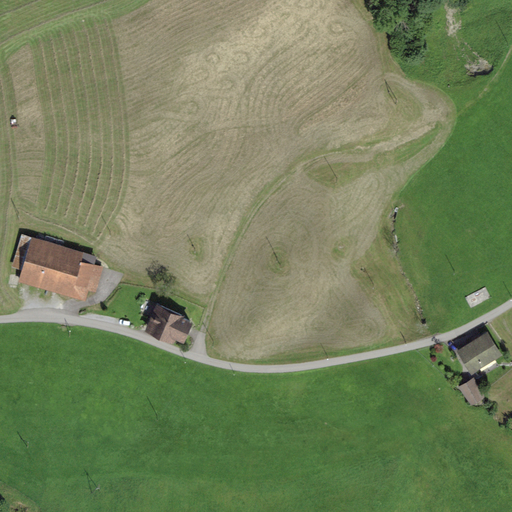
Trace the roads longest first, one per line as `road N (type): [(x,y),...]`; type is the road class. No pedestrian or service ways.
road 1 (unclassified): [(0,319),(82,323),(216,364),(270,370),(445,338),(511,302)]
road 2 (track): [(195,357),(216,289),(259,202),(323,153),(389,146),(453,117),(489,87),(511,52)]
